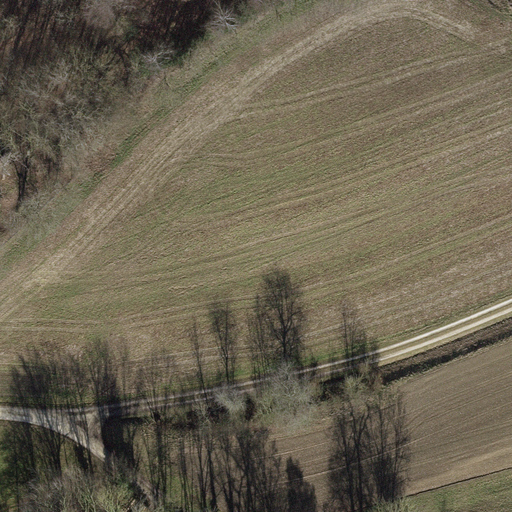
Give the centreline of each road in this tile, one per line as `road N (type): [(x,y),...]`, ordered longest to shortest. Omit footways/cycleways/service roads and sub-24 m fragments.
road 1 (track): [(0,412),(66,421),(272,381),(451,334),(511,309)]
road 2 (track): [(168,511),(66,421)]
